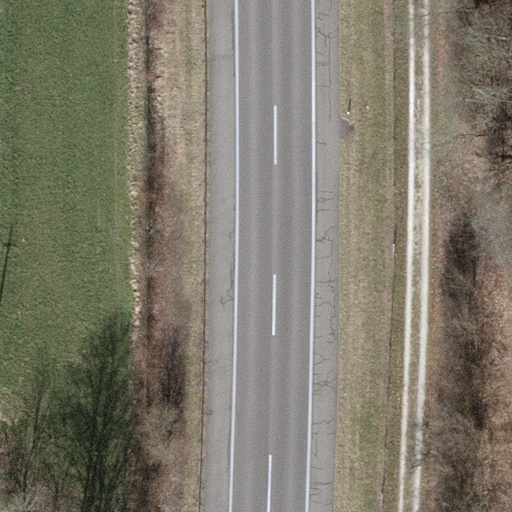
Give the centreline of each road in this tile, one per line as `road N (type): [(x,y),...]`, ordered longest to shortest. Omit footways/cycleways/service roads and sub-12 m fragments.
road 1 (track): [(393,511),(407,0)]
road 2 (trunk): [(276,0),(269,511)]
